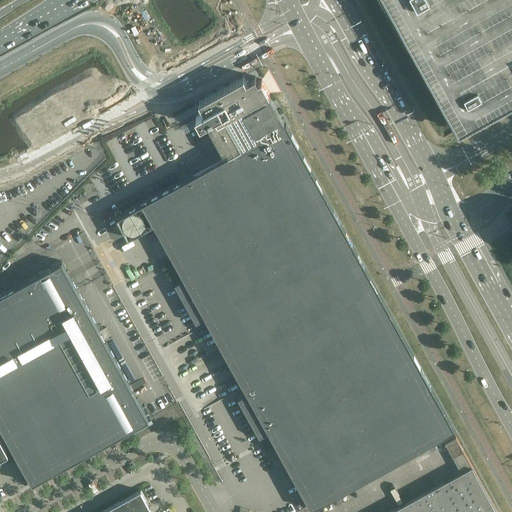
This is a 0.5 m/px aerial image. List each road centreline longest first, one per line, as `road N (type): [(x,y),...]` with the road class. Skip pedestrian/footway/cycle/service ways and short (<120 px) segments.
road 1 (secondary): [(400,204),(511,427)]
road 2 (unclassified): [(23,511),(160,440),(177,448),(215,511)]
road 3 (secondary): [(297,27),(400,204)]
road 4 (unclassified): [(130,112),(297,27)]
road 5 (secondary): [(432,178),(351,32)]
road 6 (unclassified): [(265,27),(130,112)]
road 7 (unclassified): [(0,171),(24,168),(130,112)]
road 8 (secondary): [(511,326),(451,215)]
